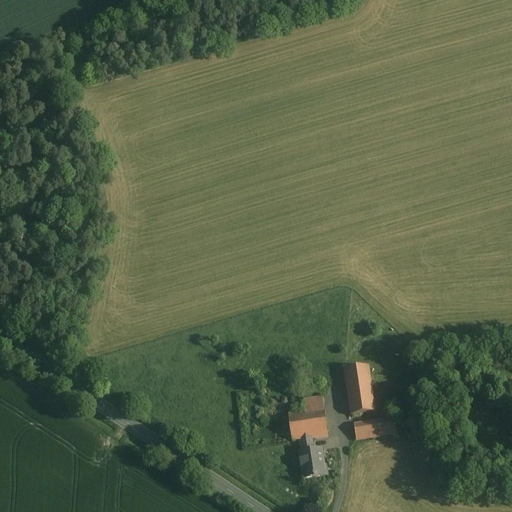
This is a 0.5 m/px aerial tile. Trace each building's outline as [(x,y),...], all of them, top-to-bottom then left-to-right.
[(368,368),(344,371),(351,417),(375,414),(368,368)] [(322,400),(303,403),(305,415),(324,413),(322,400)] [(305,415),(288,418),(292,443),(300,441),(311,440),(328,437),(324,413),(305,415)] [(394,421),(353,427),(356,442),(396,436),(394,421)] [(313,453),(311,440),(300,441),(302,454),(299,455),(303,481),(324,478),(322,468),(323,468),(321,451),(313,453)]
